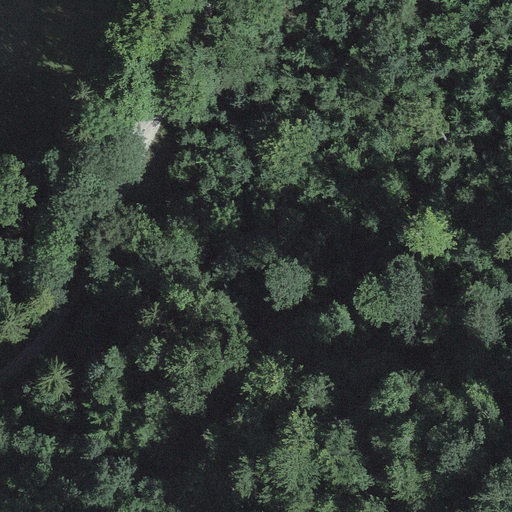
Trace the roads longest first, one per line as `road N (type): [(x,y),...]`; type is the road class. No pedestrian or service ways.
road 1 (track): [(0,377),(40,342),(70,300),(145,153),(208,0)]
road 2 (track): [(145,153),(131,70),(145,0)]
